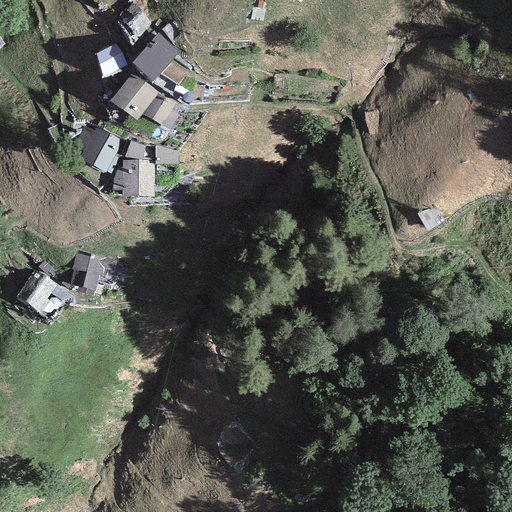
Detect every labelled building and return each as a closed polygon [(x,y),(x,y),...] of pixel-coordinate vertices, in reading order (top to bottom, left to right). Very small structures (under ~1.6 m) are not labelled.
[(151,23),(134,3),(117,25),(129,43),(151,23)] [(158,34),(132,67),(152,86),(178,54),(158,34)] [(127,66),(116,45),(96,58),(103,82),(127,66)] [(158,94),(132,76),(110,105),(136,125),(141,118),(158,94)] [(175,105),(158,94),(141,118),(171,133),(182,112),(174,108),(175,105)] [(94,131),(84,127),(74,148),(84,153),(79,162),(105,175),(105,173),(114,156),(121,141),(95,129),(94,131)] [(145,147),(130,142),(125,158),(142,162),(145,147)] [(178,152),(155,147),(154,162),(154,167),(178,167),(178,152)] [(110,176),(118,159),(114,156),(105,173),(110,176)] [(124,168),(118,170),(114,179),(115,194),(123,194),(123,200),(154,201),(154,167),(154,162),(142,162),(124,162),(124,168)] [(434,206),(418,215),(427,232),(444,224),(434,206)] [(114,260),(76,252),(68,289),(94,294),(97,278),(101,278),(102,270),(112,272),(114,260)] [(37,269),(48,277),(54,270),(44,262),(37,269)] [(70,296),(34,273),(16,301),(52,324),(70,296)]
